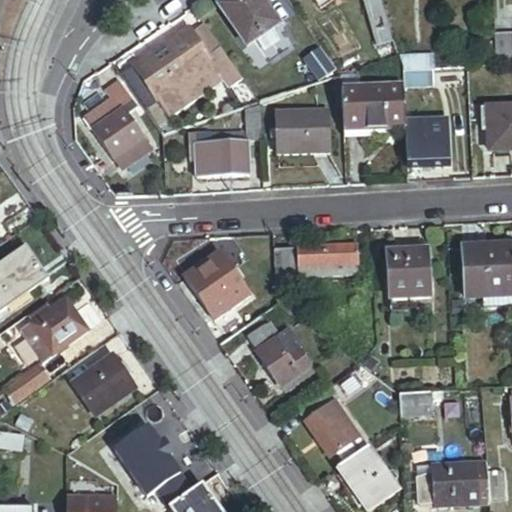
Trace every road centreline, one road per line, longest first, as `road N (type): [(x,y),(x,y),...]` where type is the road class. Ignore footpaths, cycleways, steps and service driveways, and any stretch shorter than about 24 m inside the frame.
road 1 (residential): [(511,200),(104,226)]
road 2 (tertiary): [(304,511),(104,226)]
road 3 (tertiary): [(104,226),(53,153),(45,105),(99,0)]
